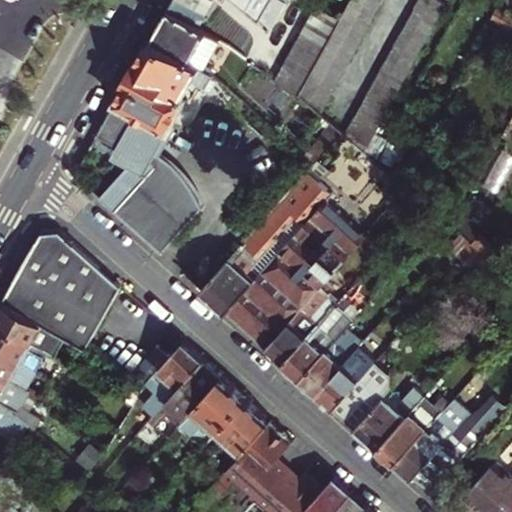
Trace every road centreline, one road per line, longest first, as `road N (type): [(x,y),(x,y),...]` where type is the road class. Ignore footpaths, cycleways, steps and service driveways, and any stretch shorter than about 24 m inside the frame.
road 1 (residential): [(411,511),(27,169)]
road 2 (primary): [(27,169),(124,0)]
